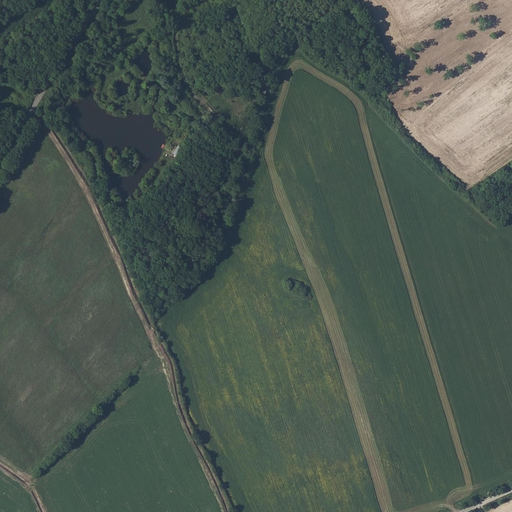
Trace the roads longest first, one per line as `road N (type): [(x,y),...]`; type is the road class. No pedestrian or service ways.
road 1 (unclassified): [(101,0),(0,164)]
road 2 (track): [(172,0),(180,73),(197,101),(232,130),(242,155)]
